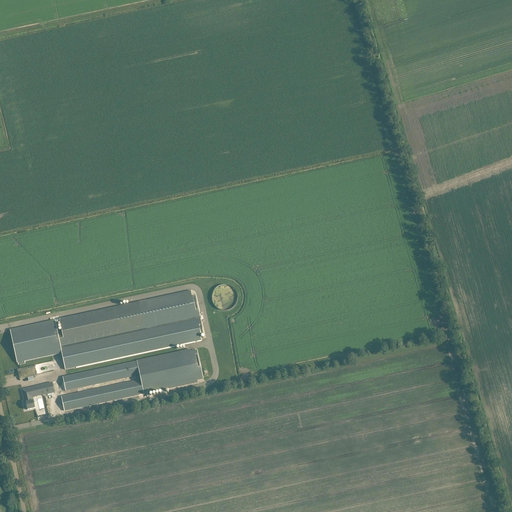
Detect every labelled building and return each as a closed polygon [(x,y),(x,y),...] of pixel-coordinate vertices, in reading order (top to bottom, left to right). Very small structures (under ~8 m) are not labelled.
[(480,164),(478,158),(473,159),(472,157),(469,157),(472,169),(475,168),(475,165),(480,164)] [(235,305),(234,286),(218,287),(218,293),(215,293),(215,298),(214,298),(214,304),(221,303),(221,306),(235,305)] [(58,332),(55,319),(11,329),(18,362),(62,352),(66,369),(201,340),(201,338),(206,337),(203,322),(198,323),(196,315),(201,314),(197,292),(191,293),(191,290),(59,319),(61,331),(58,332)] [(197,381),(204,379),(197,350),(191,352),(191,349),(168,354),(156,357),(147,359),(136,361),(137,361),(67,377),(63,378),(64,382),(65,390),(66,392),(136,376),(137,380),(61,397),(64,412),(138,396),(138,395),(142,395),(144,394),(144,395),(145,395),(145,394),(152,393),(161,391),(166,390),(198,383),(197,381)] [(52,383),(27,389),(22,390),(24,399),(25,399),(26,402),(26,403),(27,410),(32,409),(35,408),(33,401),(32,397),(54,392),(52,383)]
